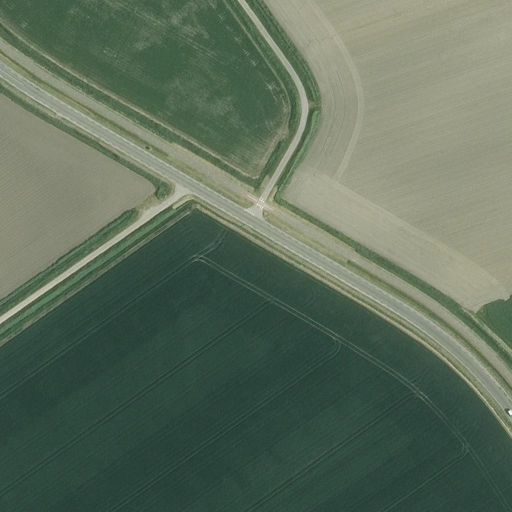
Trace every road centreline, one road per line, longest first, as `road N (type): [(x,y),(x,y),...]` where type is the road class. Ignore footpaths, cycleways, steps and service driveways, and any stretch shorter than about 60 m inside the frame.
road 1 (secondary): [(511,412),(429,325),(251,220)]
road 2 (unclassified): [(251,220),(298,138),(304,109),(292,73),(241,0)]
road 3 (unclassified): [(0,323),(190,184)]
road 4 (secondary): [(190,184),(0,69)]
